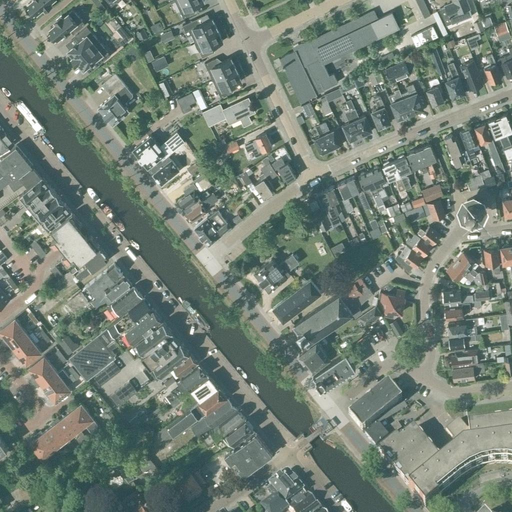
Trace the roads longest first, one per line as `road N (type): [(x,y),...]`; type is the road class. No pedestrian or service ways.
road 1 (residential): [(288,456),(95,222)]
road 2 (tertiary): [(207,259),(22,37)]
road 3 (residential): [(313,178),(511,93)]
road 4 (tertiary): [(330,409),(207,259)]
road 5 (residential): [(421,377),(430,356),(428,274),(464,234)]
road 6 (residential): [(313,178),(249,43)]
road 7 (residential): [(95,222),(0,109)]
road 8 (tertiary): [(416,511),(330,409)]
road 9 (residential): [(207,259),(313,178)]
